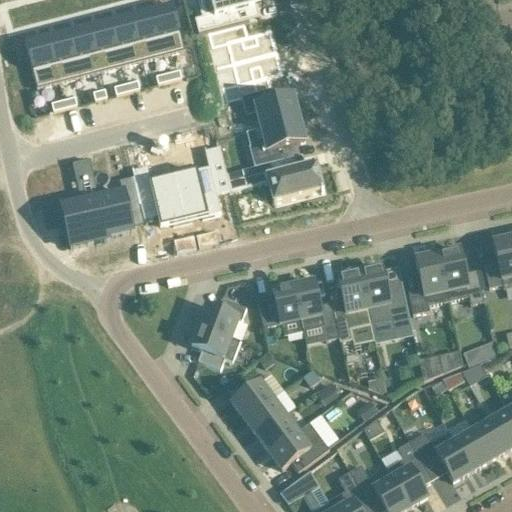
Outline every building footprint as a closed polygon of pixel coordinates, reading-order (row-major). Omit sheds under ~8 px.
[(209,0),(214,18),(194,23),(198,37),(238,27),(235,15),(257,10),(261,9),(258,0),(209,0)] [(173,9),(152,14),(164,61),(185,55),(173,9)] [(152,14),(130,20),(143,66),(164,61),(152,14)] [(130,20),(109,25),(121,72),(143,66),(130,20)] [(109,25),(88,31),(100,77),(121,72),(109,25)] [(238,27),(198,37),(202,50),(217,46),(223,68),(271,55),(266,33),(242,39),(238,27)] [(88,31),(67,36),(79,83),(100,77),(88,31)] [(67,36),(46,42),(58,88),(79,83),(67,36)] [(46,42),(25,47),(37,94),(58,88),(46,42)] [(228,91),(214,96),(217,108),(241,101),(264,94),(261,82),(278,78),(271,55),(223,68),(222,68),(228,91)] [(179,75),(168,78),(170,86),(181,83),(179,75)] [(168,78),(156,81),(158,89),(170,86),(168,78)] [(138,86),(126,89),(128,97),(140,94),(138,86)] [(126,89),(114,92),(116,100),(128,97),(126,89)] [(271,93),(241,101),(246,120),(256,117),(260,133),(299,122),(293,99),(274,104),(271,93)] [(105,94),(93,97),(95,105),(107,102),(105,94)] [(75,102),(63,105),(65,113),(77,110),(75,102)] [(63,105),(51,108),(53,116),(65,113),(63,105)] [(250,150),(249,151),(254,171),(281,165),(278,153),(296,148),(305,146),(299,122),(260,133),(264,147),(250,150)] [(203,130),(209,153),(219,151),(213,127),(203,130)] [(143,154),(141,146),(126,149),(128,158),(143,154)] [(205,173),(180,180),(191,225),(192,225),(202,222),(221,218),(219,211),(217,201),(231,197),(219,151),(209,153),(204,155),(208,173),(205,173)] [(254,171),(243,174),(247,193),(268,188),(273,208),(321,195),(321,196),(323,195),(316,167),(314,168),(304,171),(301,159),(299,160),(281,165),(254,171)] [(90,164),(72,168),(76,185),(94,181),(90,164)] [(147,171),(132,175),(133,182),(139,210),(143,224),(157,220),(159,228),(160,230),(160,233),(173,230),(191,225),(180,180),(156,185),(150,187),(147,171)] [(115,199),(99,203),(108,242),(125,238),(132,236),(131,232),(128,219),(127,212),(133,211),(139,210),(133,182),(119,185),(121,190),(122,197),(115,199)] [(99,203),(56,212),(58,220),(59,227),(61,233),(66,232),(71,252),(72,252),(97,246),(98,246),(108,244),(108,242),(99,203)] [(504,295),(511,293),(511,242),(493,247),(497,264),(483,267),(489,293),(502,290),(504,295)] [(460,254),(438,259),(448,306),(470,301),(472,308),(484,306),(475,268),(463,271),(460,254)] [(423,297),(409,300),(414,321),(429,318),(428,311),(448,306),(438,259),(416,264),(423,297)] [(23,267),(9,270),(11,278),(25,274),(23,267)] [(381,271),(359,276),(367,314),(370,328),(392,322),(396,336),(411,333),(405,305),(401,288),(385,291),(382,278),(381,271)] [(341,303),(331,305),(340,342),(340,346),(352,343),(350,332),(370,328),(367,314),(359,276),(336,281),(341,303)] [(313,286),(292,291),(300,325),(301,332),(322,328),(326,345),(340,342),(331,305),(318,308),(313,286)] [(273,305),(258,308),(261,320),(264,332),(279,329),(282,328),(285,339),(302,335),(301,332),(300,325),(292,291),(271,296),(273,305)] [(198,331),(231,343),(238,325),(241,326),(246,313),(221,304),(217,315),(206,311),(198,331)] [(240,346),(231,343),(198,331),(191,351),(202,355),(198,366),(220,375),(225,363),(233,366),(240,346)] [(492,346),(478,352),(484,367),(495,363),(492,346)] [(269,358),(258,365),(264,373),(274,366),(269,358)] [(418,363),(423,386),(443,378),(439,359),(418,363)] [(469,374),(461,377),(466,384),(469,390),(476,386),(469,374)] [(311,376),(302,383),(310,393),(319,385),(311,376)] [(449,381),(442,384),(442,385),(447,393),(448,395),(466,384),(461,377),(461,376),(449,381)] [(271,402),(258,384),(231,405),(243,422),(271,402)] [(387,402),(383,384),(369,387),(372,396),(387,402)] [(442,385),(432,391),(437,399),(447,393),(442,385)] [(508,416),(511,422),(511,401),(503,407),(508,416)] [(243,422),(256,439),(283,418),(271,402),(243,422)] [(358,414),(365,425),(379,414),(371,404),(358,414)] [(511,422),(508,416),(490,426),(507,455),(511,452),(511,422)] [(507,455),(490,426),(485,417),(467,427),(472,436),(489,466),(507,455)] [(283,418),(256,439),(268,455),(296,435),(283,418)] [(377,423),(363,434),(369,443),(383,435),(377,423)] [(297,436),(296,435),(268,455),(281,472),(290,466),(298,477),(329,454),(328,453),(309,428),(297,436)] [(489,466),(472,436),(455,447),(471,476),(489,466)] [(422,469),(438,460),(453,487),(471,476),(455,447),(449,438),(431,448),(425,438),(409,447),(422,469)] [(404,463),(386,474),(391,483),(407,511),(409,511),(427,502),(404,463)] [(407,511),(391,483),(386,474),(369,484),(361,470),(351,476),(362,495),(364,499),(372,494),(382,511),(407,511)] [(310,475),(296,486),(304,500),(319,491),(310,475)] [(351,476),(338,483),(345,496),(349,503),(362,495),(351,476)]
